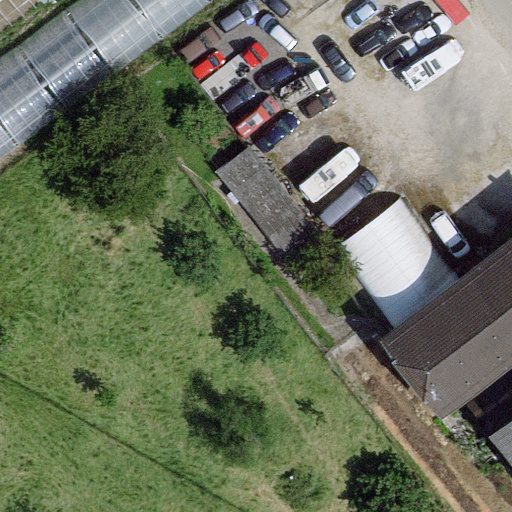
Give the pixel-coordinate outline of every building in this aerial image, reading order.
[(0,139),(38,116),(32,105),(201,0),(80,0),(0,50),(0,139)] [(0,0),(0,26),(34,0),(0,0)] [(256,146),(226,169),(288,250),(318,227),(256,146)] [(511,237),(390,330),(447,406),(511,356),(511,237)] [(511,415),(499,426),(511,442),(511,415)]
